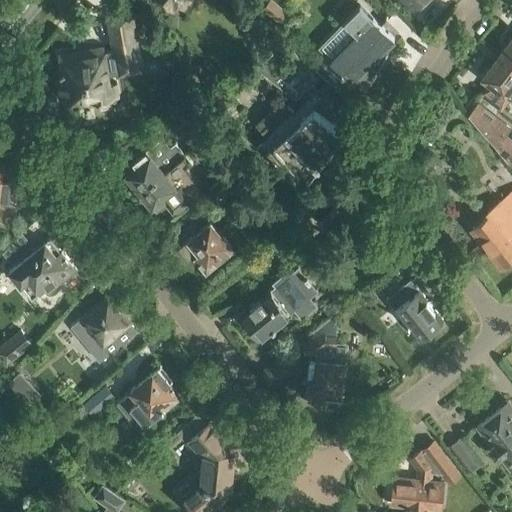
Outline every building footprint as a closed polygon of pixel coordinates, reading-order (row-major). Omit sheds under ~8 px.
[(327,54),(315,67),(338,89),(350,77),(353,80),(356,77),(358,78),(359,80),(361,81),(362,83),(364,84),(366,85),(368,86),(389,48),(387,48),(385,47),(388,44),(395,37),(381,24),(361,5),(357,0),(343,15),(355,27),(327,54)] [(112,48),(103,49),(108,75),(118,73),(118,75),(143,70),(139,47),(132,11),(107,16),(112,48)] [(511,63),(511,37),(500,54),(511,63)] [(286,38),(256,66),(259,70),(296,96),(318,78),(286,38)] [(59,76),(58,76),(62,100),(63,99),(63,98),(91,94),(92,100),(104,98),(118,96),(116,83),(109,84),(108,75),(103,49),(103,44),(76,49),(77,57),(61,60),(61,59),(59,60),(62,76),(60,77),(59,76)] [(482,92),(498,105),(501,107),(509,96),(511,98),(511,63),(500,54),(483,76),(490,82),(482,92)] [(345,128),(336,122),(337,121),(337,119),(337,118),(337,117),(337,116),(336,115),(336,114),(335,112),(335,111),(335,109),(335,106),(335,104),(335,103),(335,101),(334,100),(333,98),(332,97),(328,95),(326,93),(325,91),(324,88),(323,87),(264,141),(270,146),(267,148),(284,166),(286,164),(299,178),(315,164),(317,165),(335,141),(334,140),(334,141),(329,135),(339,125),(344,129),(345,128)] [(477,102),(468,111),(510,165),(511,164),(511,163),(511,137),(505,133),(511,128),(477,102)] [(140,189),(167,167),(185,152),(176,141),(170,145),(163,136),(123,169),(140,189)] [(205,188),(188,167),(194,163),(185,152),(167,167),(140,189),(156,209),(165,202),(174,213),(205,188)] [(0,203),(8,204),(9,203),(11,183),(1,182),(3,165),(0,164),(0,203)] [(234,183),(244,195),(250,190),(265,208),(279,195),(254,166),(234,183)] [(473,227),(501,264),(511,255),(511,191),(487,211),(490,214),(473,227)] [(226,208),(234,218),(245,209),(237,199),(226,208)] [(367,231),(357,219),(319,249),(329,261),(367,231)] [(206,271),(234,248),(212,220),(179,247),(191,261),(195,258),(206,271)] [(309,240),(300,229),(285,242),(294,253),(309,240)] [(30,244),(21,232),(11,244),(20,254),(30,244)] [(15,265),(10,270),(33,297),(45,287),(49,293),(78,269),(74,264),(62,250),(50,236),(35,249),(15,265)] [(413,250),(404,257),(417,273),(426,267),(413,250)] [(275,285),(256,300),(241,313),(251,325),(250,326),(250,330),(254,334),(257,335),(258,334),(261,337),(295,308),(302,317),(318,304),(311,296),(319,289),(311,280),(312,279),(308,274),(307,275),(299,265),(291,272),(289,268),(272,282),(275,285)] [(411,278),(395,291),(387,297),(407,323),(419,338),(423,336),(423,337),(424,336),(427,337),(431,334),(431,330),(432,330),(431,329),(443,319),(411,278)] [(109,294),(93,307),(71,325),(93,352),(93,353),(95,356),(102,357),(122,341),(137,329),(130,321),(131,321),(109,294)] [(332,316),(300,342),(310,358),(309,373),(307,393),(324,395),(323,397),(343,399),(346,361),(348,343),(338,342),(338,332),(336,332),(337,324),(332,316)] [(33,343),(21,329),(0,347),(0,354),(8,363),(33,343)] [(121,397),(116,401),(124,410),(139,428),(144,425),(143,424),(152,416),(153,417),(166,407),(181,394),(170,381),(173,379),(161,364),(145,377),(130,389),(121,397)] [(100,408),(115,395),(106,385),(90,397),(92,399),(86,404),(93,413),(99,408),(100,408)] [(511,404),(509,400),(477,425),(490,441),(492,444),(491,445),(491,449),(495,454),(499,455),(511,471),(511,404)] [(5,408),(0,416),(0,418),(10,425),(16,416),(5,408)] [(211,421),(196,434),(191,438),(199,448),(195,488),(184,498),(194,511),(201,511),(231,489),(235,449),(211,421)] [(395,477),(392,502),(408,504),(408,507),(409,507),(408,511),(427,511),(428,505),(443,506),(446,479),(449,483),(462,473),(436,439),(421,450),(411,458),(419,468),(417,479),(395,477)] [(122,511),(120,511),(119,511),(118,510),(127,495),(103,482),(94,496),(107,505),(102,511),(122,511)]
